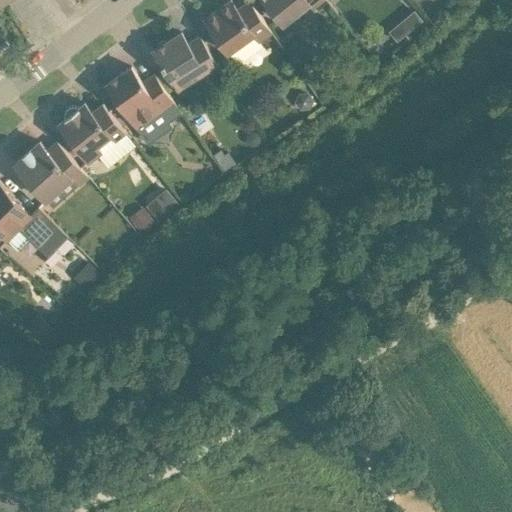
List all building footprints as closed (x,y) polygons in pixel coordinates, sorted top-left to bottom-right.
[(227,52),(229,51),(253,33),(258,40),(272,31),(250,1),(238,10),(231,0),(230,0),(204,19),(227,52)] [(310,2),(313,6),(320,0),(264,0),(280,19),(293,8),(297,12),(310,2)] [(396,37),(425,19),(418,9),(390,26),(396,37)] [(154,50),(175,84),(189,75),(193,81),(219,65),(201,36),(189,43),(182,32),(154,50)] [(182,112),(175,102),(155,74),(143,82),(132,66),(107,84),(138,128),(162,111),(169,121),(182,112)] [(89,160),(98,153),(102,150),(98,145),(110,134),(115,140),(125,131),(103,103),(92,111),(85,102),(79,106),(76,105),(72,105),(69,106),(66,108),(65,111),(64,115),(64,118),(59,123),(89,160)] [(72,177),(78,184),(88,175),(57,141),(48,150),(40,141),(14,164),(46,199),(72,177)] [(17,249),(29,237),(39,248),(60,227),(39,206),(30,215),(0,184),(0,232),(7,240),(8,239),(17,249)] [(168,185),(147,202),(160,217),(180,200),(168,185)] [(147,204),(131,213),(142,230),(157,220),(147,204)] [(88,287),(104,272),(92,259),(76,273),(88,287)]
